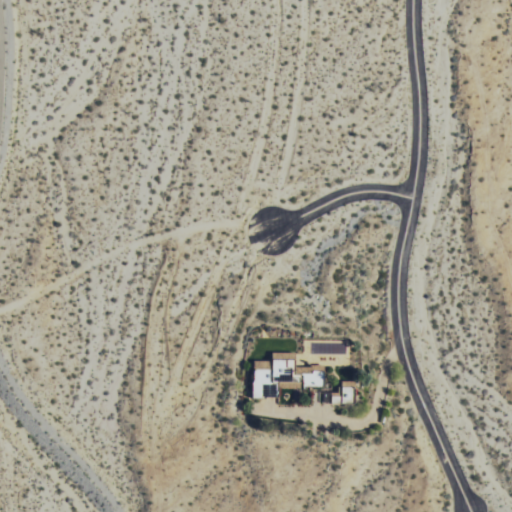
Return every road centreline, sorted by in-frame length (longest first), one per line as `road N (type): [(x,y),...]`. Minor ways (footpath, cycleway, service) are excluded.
road 1 (residential): [(411,0),(419,128),(414,201),(396,265),(396,314),(416,391),(471,511)]
road 2 (residential): [(414,201),(385,190),(344,196),(272,230)]
